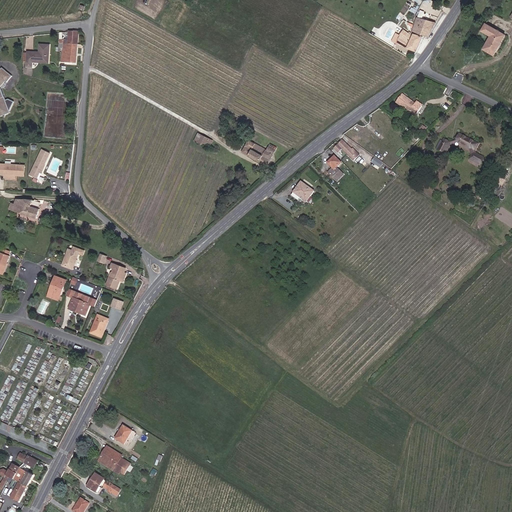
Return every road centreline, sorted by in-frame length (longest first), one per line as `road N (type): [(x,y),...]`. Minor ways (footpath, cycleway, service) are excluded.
road 1 (secondary): [(419,64),(172,271)]
road 2 (unclassified): [(148,257),(78,189),(90,26)]
road 3 (secondary): [(115,353),(32,511)]
road 4 (unknown): [(107,370),(35,342),(0,405)]
